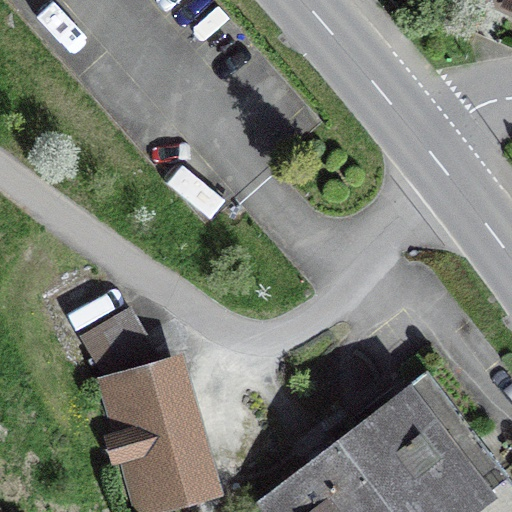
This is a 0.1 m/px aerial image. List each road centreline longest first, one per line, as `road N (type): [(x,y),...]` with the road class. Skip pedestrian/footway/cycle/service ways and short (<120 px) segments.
road 1 (secondary): [(302,0),(419,138)]
road 2 (secondary): [(419,138),(511,266)]
